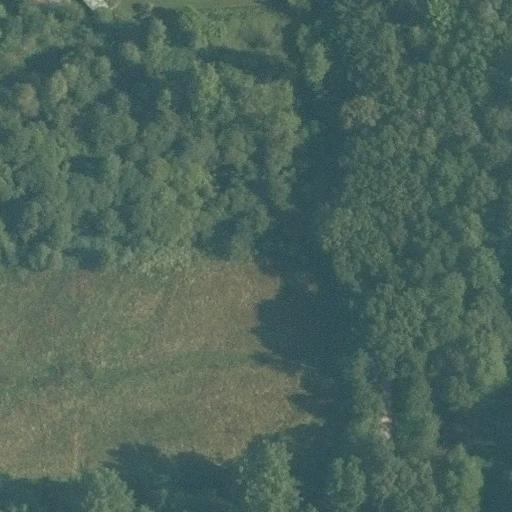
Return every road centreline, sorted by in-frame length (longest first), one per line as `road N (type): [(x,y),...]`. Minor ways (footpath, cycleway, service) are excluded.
road 1 (track): [(380,19),(391,511)]
road 2 (track): [(511,18),(380,19)]
